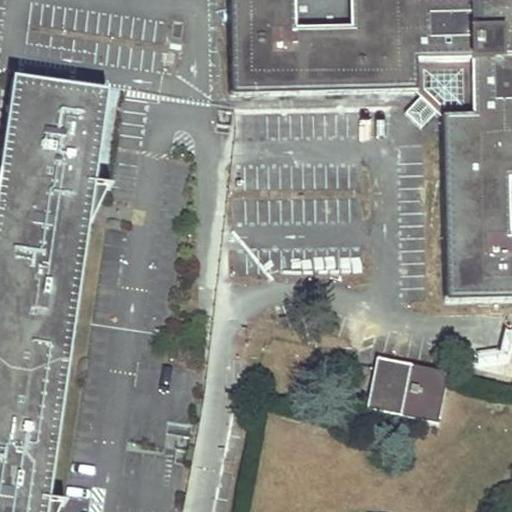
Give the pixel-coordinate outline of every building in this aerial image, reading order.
[(511,0),(226,0),(229,98),(414,94),(413,63),(468,62),(469,117),(439,118),(443,303),(511,301),(511,0)] [(468,62),(413,63),(414,94),(419,99),(435,113),(439,118),(469,117),(468,62)] [(45,503),(86,231),(80,231),(86,187),(92,187),(107,93),(12,79),(0,156),(0,511),(37,511),(39,502),(45,503)] [(420,129),(435,113),(419,99),(404,114),(420,129)] [(92,187),(86,187),(80,231),(86,231),(106,189),(92,187)] [(503,350),(464,341),(459,363),(499,372),(503,350)] [(366,411),(436,425),(446,374),(375,360),(366,411)] [(45,503),(39,502),(37,511),(55,511),(58,505),(45,503)]
